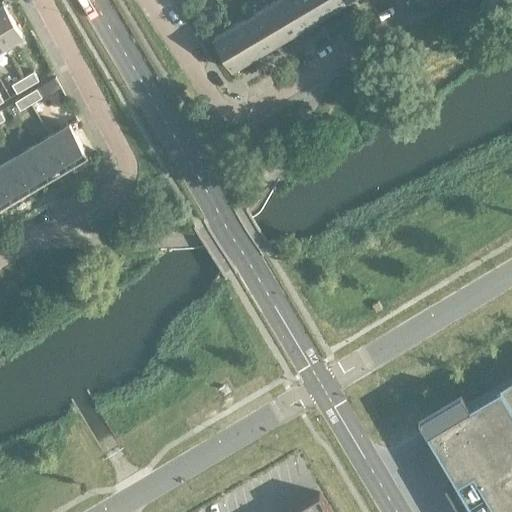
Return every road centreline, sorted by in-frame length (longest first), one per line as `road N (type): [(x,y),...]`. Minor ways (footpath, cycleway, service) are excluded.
road 1 (unclassified): [(119,511),(511,277)]
road 2 (residential): [(445,0),(279,100),(243,105),(203,80),(152,0)]
road 3 (residential): [(0,252),(115,188),(125,168),(43,0)]
